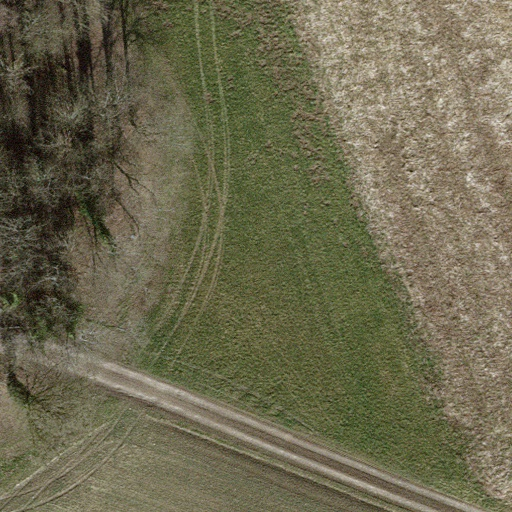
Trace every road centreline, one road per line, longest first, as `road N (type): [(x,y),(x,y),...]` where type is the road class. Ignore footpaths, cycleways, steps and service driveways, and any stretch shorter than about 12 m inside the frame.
road 1 (track): [(175,383),(491,511)]
road 2 (track): [(175,383),(0,338)]
